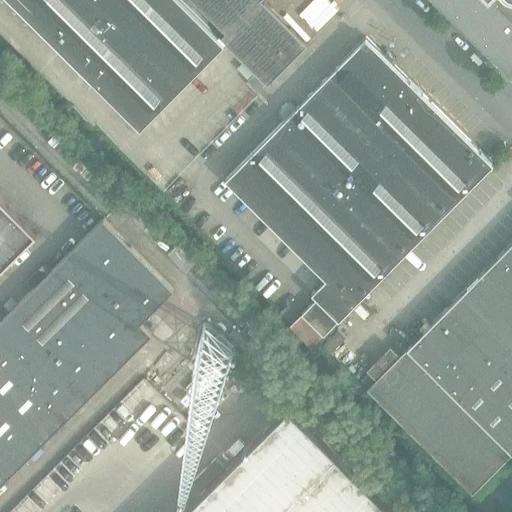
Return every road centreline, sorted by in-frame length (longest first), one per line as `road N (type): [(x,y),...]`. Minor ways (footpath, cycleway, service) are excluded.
road 1 (unknown): [(511,192),(381,349)]
road 2 (residential): [(511,98),(497,99),(394,0)]
